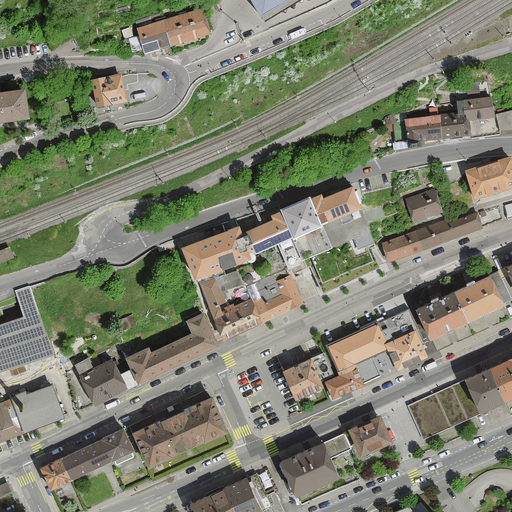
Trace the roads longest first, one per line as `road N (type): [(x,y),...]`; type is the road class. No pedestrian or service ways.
road 1 (unclassified): [(511,43),(416,74),(161,205),(117,215),(102,232),(103,252)]
road 2 (tertiary): [(103,252),(351,171),(511,146)]
road 3 (unclassified): [(211,367),(511,236)]
road 4 (primary): [(511,339),(250,454)]
road 5 (unclassified): [(18,458),(211,367)]
road 6 (tertiary): [(173,79),(172,95),(153,110),(0,161)]
road 7 (primary): [(332,511),(511,436)]
road 8 (tertiary): [(173,79),(347,0)]
road 9 (tertiary): [(0,71),(154,64),(173,79)]
road 10 (primary): [(250,454),(121,511)]
